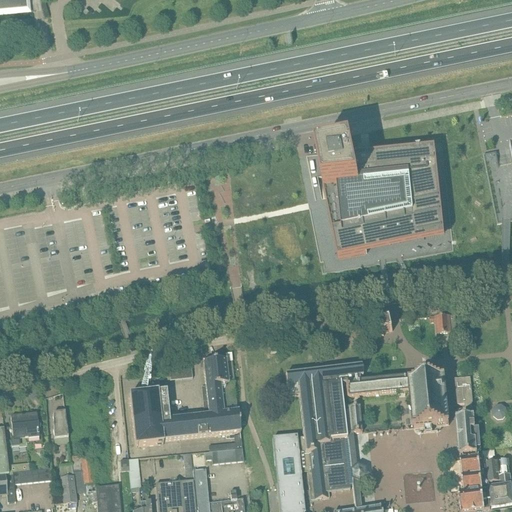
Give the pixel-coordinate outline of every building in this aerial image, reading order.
[(0,0),(0,14),(29,12),(27,0),(0,0)] [(351,143),(316,151),(318,161),(338,260),(366,254),(445,238),(435,149),(354,158),(351,143)] [(496,153),(483,156),(497,226),(507,223),(511,222),(511,149),(510,150),(510,153),(503,155),(497,156),(496,153)] [(323,265),(321,272),(330,273),(331,266),(323,265)] [(455,316),(429,318),(430,324),(436,324),(437,335),(450,334),(449,324),(456,323),(455,316)] [(390,321),(359,328),(360,341),(384,336),(383,334),(392,332),(390,321)] [(250,358),(252,393),(270,393),(269,358),(250,358)] [(162,443),(238,434),(240,434),(239,422),(238,413),(223,414),(220,386),(228,385),(226,361),(203,363),(204,371),(203,371),(203,373),(204,373),(205,388),(201,388),(204,417),(169,420),(166,392),(129,396),(135,448),(163,445),(162,443)] [(350,491),(349,487),(352,487),(352,489),(355,511),(361,511),(358,488),(358,484),(359,484),(365,479),(365,470),(356,467),(353,435),(361,434),(359,408),(357,408),(356,398),(361,398),(396,394),(397,394),(398,394),(404,393),(410,392),(411,398),(413,420),(413,424),(414,429),(442,426),(449,426),(444,378),(410,382),(410,378),(359,384),(359,379),(362,379),(361,367),(356,368),(285,376),(287,399),(299,397),(303,438),(297,439),(300,474),(307,473),(310,501),(329,499),(328,493),(350,491)] [(460,455),(470,454),(479,453),(481,451),(479,434),(479,429),(475,429),(473,409),(472,409),(471,404),(473,404),(470,378),(454,380),(457,406),(464,405),(465,409),(464,409),(464,410),(456,411),(456,413),(455,413),(455,415),(456,414),(460,455)] [(500,407),(495,407),(491,412),(491,418),(497,422),(502,421),(506,416),(505,410),(500,407)] [(67,433),(64,411),(50,412),(53,435),(67,433)] [(39,425),(37,424),(36,416),(23,417),(26,444),(34,444),(34,446),(41,445),(41,438),(39,438),(38,430),(40,429),(40,427),(39,425)] [(10,419),(11,427),(10,428),(9,429),(9,431),(10,432),(12,432),(13,441),(11,441),(12,448),(19,447),(19,449),(27,448),(26,444),(23,417),(10,419)] [(253,504),(249,504),(250,511),(286,511),(285,500),(284,500),(276,426),(252,429),(260,503),(253,504)] [(0,430),(0,496),(6,496),(7,505),(15,504),(14,486),(13,477),(9,478),(5,440),(3,430),(0,430)] [(84,485),(93,484),(92,477),(90,456),(80,457),(84,485)] [(183,456),(185,483),(155,486),(157,511),(196,511),(194,488),(192,472),(191,456),(183,456)] [(481,511),(490,511),(487,483),(484,457),(460,459),(465,511),(481,511)] [(128,461),(120,462),(121,473),(129,472),(129,470),(128,461)] [(511,475),(510,461),(508,461),(486,464),(489,487),(492,511),(511,507),(511,475)] [(76,504),(73,478),(72,467),(59,468),(63,506),(67,505),(75,504),(76,504)] [(50,470),(12,474),(13,477),(14,486),(51,482),(50,470)] [(199,472),(192,472),(194,488),(196,511),(208,511),(208,505),(207,488),(205,471),(199,472)] [(82,472),(73,473),(75,495),(84,493),(82,472)] [(93,489),(94,498),(95,511),(120,511),(118,486),(93,489)] [(231,503),(208,505),(208,511),(243,511),(242,501),(236,502),(235,493),(229,493),(231,503)] [(150,511),(150,502),(140,503),(141,511),(133,511),(150,511)]
